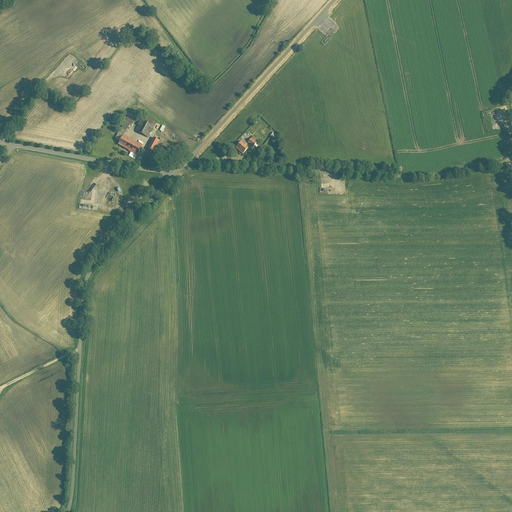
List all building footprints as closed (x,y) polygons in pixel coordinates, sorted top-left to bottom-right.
[(136,119),(129,115),(116,138),(121,141),(125,135),(131,124),(132,125),(136,119)] [(145,116),(136,130),(148,138),(157,123),(145,116)] [(121,141),(120,144),(138,155),(143,146),(125,135),(121,141)] [(254,136),(249,142),(255,148),(260,142),(254,136)] [(160,140),(155,137),(148,148),(153,151),(160,140)] [(250,148),(243,141),(237,148),(244,154),(250,148)]
